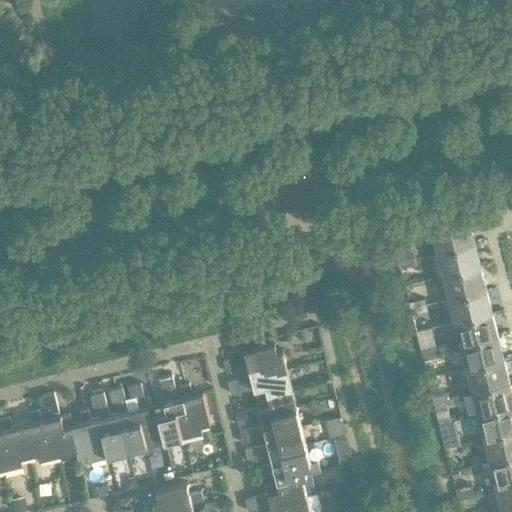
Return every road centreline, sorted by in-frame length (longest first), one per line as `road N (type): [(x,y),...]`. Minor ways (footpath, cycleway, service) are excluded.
road 1 (secondary): [(511,64),(0,193)]
road 2 (secondary): [(0,248),(511,119)]
